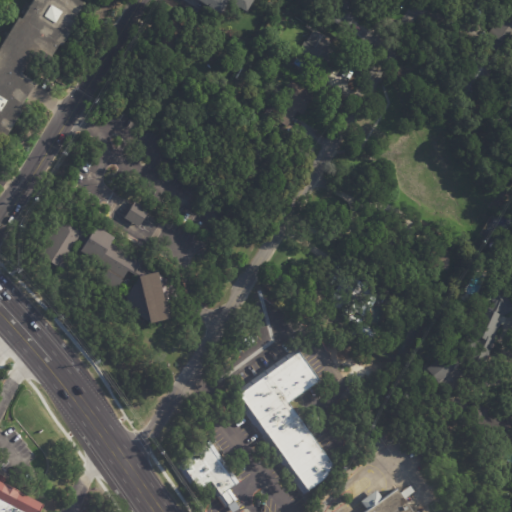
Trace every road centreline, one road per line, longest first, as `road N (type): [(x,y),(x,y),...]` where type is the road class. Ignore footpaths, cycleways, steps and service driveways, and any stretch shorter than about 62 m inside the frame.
road 1 (residential): [(126,467),(421,0)]
road 2 (tertiary): [(0,222),(135,0)]
